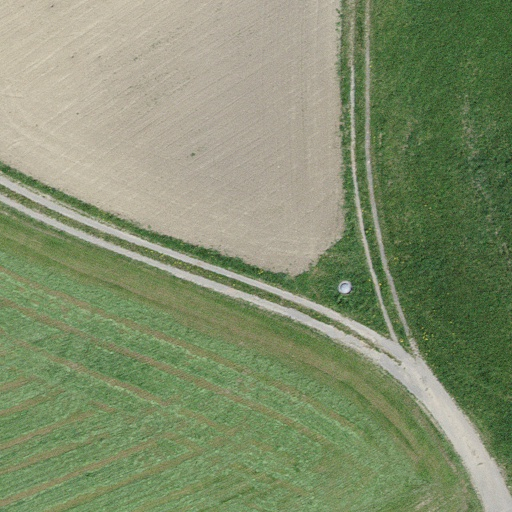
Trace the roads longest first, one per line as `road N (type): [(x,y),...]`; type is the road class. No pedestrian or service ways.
road 1 (track): [(408,364),(321,317),(0,187)]
road 2 (track): [(408,364),(362,189),(359,0)]
road 3 (track): [(503,511),(451,411),(408,364)]
